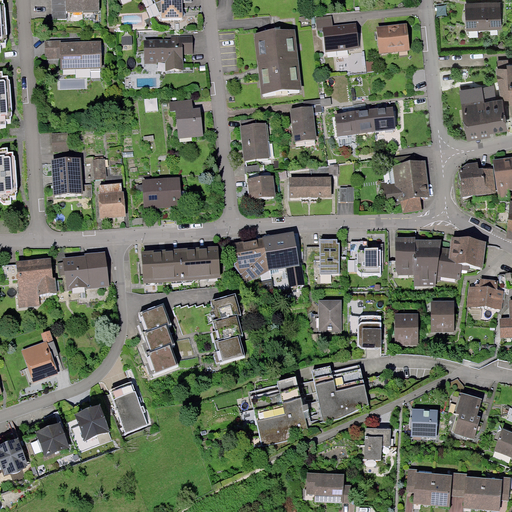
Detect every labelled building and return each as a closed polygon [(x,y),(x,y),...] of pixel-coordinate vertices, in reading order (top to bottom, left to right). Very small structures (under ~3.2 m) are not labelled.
[(100,0),(66,0),(67,14),(100,14),(100,0)] [(186,0),(161,0),(162,23),(187,23),(186,0)] [(0,1),(0,52),(11,53),(11,1),(0,1)] [(506,2),(463,3),(463,30),(506,30),(506,2)] [(359,27),(324,33),(328,59),(363,54),(359,27)] [(411,28),(380,31),(383,55),(413,53),(411,28)] [(296,36),(260,41),(268,101),(304,96),(296,36)] [(174,37),(174,44),(173,44),(146,45),(146,64),(166,64),(166,73),(184,72),(183,56),(193,56),(192,37),(174,37)] [(105,44),(61,45),(62,73),(106,72),(105,44)] [(0,78),(0,124),(13,124),(11,78),(0,78)] [(506,92),(466,98),(472,134),(511,128),(506,92)] [(209,106),(177,107),(178,141),(209,141),(209,106)] [(315,113),(293,114),(295,147),(316,146),(315,113)] [(395,113),(378,116),(382,136),(398,134),(395,113)] [(359,118),(338,120),(340,140),(361,137),(359,118)] [(270,126),(245,129),(251,165),(276,161),(270,126)] [(0,157),(0,202),(20,201),(16,156),(0,157)] [(511,162),(497,165),(501,203),(511,201),(511,162)] [(86,163),(53,164),(54,202),(86,201),(86,163)] [(400,187),(385,188),(387,203),(401,202),(407,216),(423,213),(431,196),(429,165),(397,169),(400,187)] [(490,167),(460,172),(465,202),(494,197),(490,167)] [(274,180),(252,183),(255,206),(277,203),(274,180)] [(334,182),(293,182),(293,199),(334,199),(334,182)] [(185,183),(145,183),(146,209),(185,208),(185,183)] [(128,190),(101,191),(101,222),(129,222),(128,190)] [(299,237),(267,242),(271,272),(303,268),(299,237)] [(345,242),(321,243),(321,277),(345,277),(345,242)] [(445,244),(400,242),(399,279),(416,279),(416,289),(444,290),(444,271),(445,264),(445,244)] [(260,243),(236,249),(243,283),(268,277),(260,243)] [(453,264),(445,264),(444,271),(486,276),(489,248),(455,244),(453,264)] [(221,250),(145,257),(148,288),(223,282),(221,250)] [(109,258),(65,264),(69,293),(113,287),(109,258)] [(53,264),(20,266),(22,303),(55,301),(53,264)] [(506,295),(470,290),(468,308),(504,312),(506,295)] [(243,298),(214,307),(220,325),(249,316),(243,298)] [(344,304),(320,304),(321,335),(344,335),(344,304)] [(455,307),(433,308),(433,336),(455,336),(455,307)] [(173,309),(146,319),(153,337),(180,326),(173,309)] [(422,318),(397,317),(396,347),(421,348),(422,318)] [(246,320),(218,327),(223,346),(251,339),(246,320)] [(511,321),(501,323),(502,339),(511,339),(511,321)] [(172,332),(148,341),(155,357),(178,348),(172,332)] [(245,341),(218,348),(222,364),(249,358),(245,341)] [(50,346),(25,355),(38,389),(63,380),(50,346)] [(173,352),(149,361),(155,378),(179,370),(173,352)] [(356,365),(314,374),(324,419),(366,410),(356,365)] [(301,383),(249,395),(261,448),(312,436),(301,383)] [(138,395),(116,403),(127,434),(149,426),(138,395)] [(485,407),(466,399),(453,433),(472,440),(485,407)] [(104,410),(75,421),(85,446),(113,435),(104,410)] [(441,414),(416,413),(415,438),(440,439),(441,414)] [(62,429),(38,438),(46,461),(70,452),(62,429)] [(511,434),(507,433),(499,456),(511,460),(511,434)] [(392,435),(367,434),(365,463),(383,464),(384,449),(392,449),(392,435)] [(21,445),(0,451),(0,461),(4,477),(28,471),(21,445)] [(351,484),(310,478),(308,496),(348,501),(351,484)] [(456,482),(423,479),(420,506),(453,509),(456,482)] [(505,511),(507,486),(471,484),(469,511),(505,511)]
